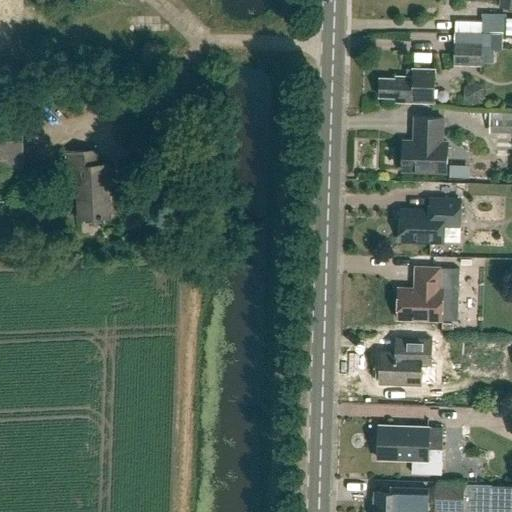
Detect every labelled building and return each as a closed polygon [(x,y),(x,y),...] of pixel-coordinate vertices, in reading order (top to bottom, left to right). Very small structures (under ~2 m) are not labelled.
[(511,8),(511,0),(498,0),(498,6),(511,8)] [(482,22),(454,21),(454,34),(481,35),(506,35),(507,14),(482,14),(482,22)] [(453,65),(480,66),(481,35),(454,34),(453,65)] [(434,104),(435,70),(414,69),(413,77),(397,77),(397,79),(380,79),(380,97),(397,98),(396,103),(434,104)] [(0,171),(24,171),(21,107),(0,107),(0,171)] [(511,129),(511,113),(489,113),(489,129),(511,129)] [(443,143),(443,119),(415,118),(415,132),(419,133),(418,142),(404,142),(403,172),(447,173),(448,143),(443,143)] [(97,166),(96,151),(69,153),(70,173),(76,172),(79,219),(110,217),(109,187),(111,187),(110,166),(97,166)] [(460,226),(461,201),(430,200),(430,212),(401,211),(400,241),(444,242),(445,226),(460,226)] [(400,289),(400,319),(444,320),(460,320),(461,268),(441,267),(417,267),(416,289),(400,289)] [(431,340),(410,339),(399,339),(399,353),(382,353),(381,383),(420,384),(420,366),(430,366),(431,340)] [(441,474),(442,450),(443,429),(379,427),(378,458),(413,459),(412,473),(441,474)] [(461,511),(462,485),(434,484),(433,511),(454,511),(461,511)] [(374,511),(421,511),(422,510),(404,509),(404,505),(401,505),(401,494),(375,493),(374,511)]
